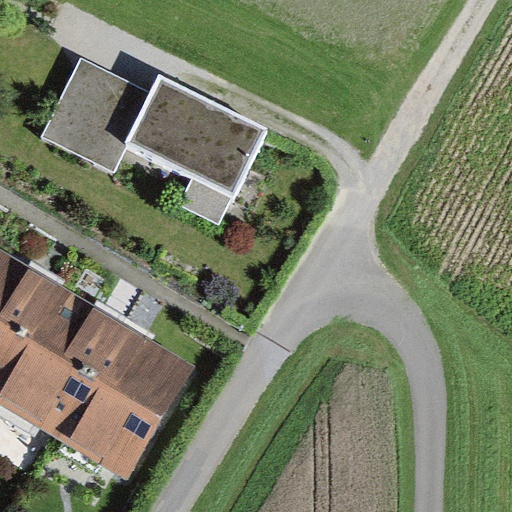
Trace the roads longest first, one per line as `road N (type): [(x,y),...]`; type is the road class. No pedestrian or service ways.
road 1 (residential): [(370,192),(170,511)]
road 2 (track): [(430,511),(432,395),(424,345),(381,305),(322,268)]
road 3 (track): [(485,0),(370,192)]
